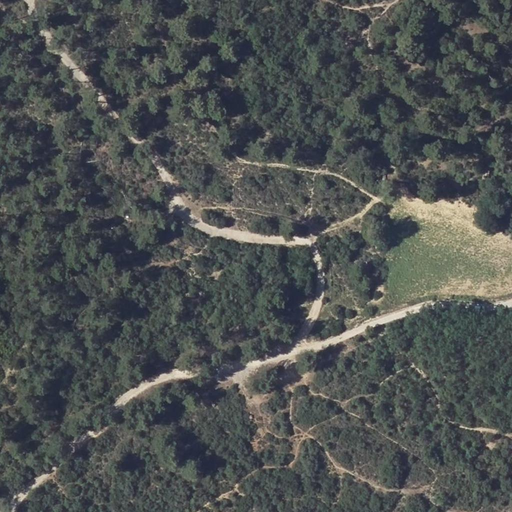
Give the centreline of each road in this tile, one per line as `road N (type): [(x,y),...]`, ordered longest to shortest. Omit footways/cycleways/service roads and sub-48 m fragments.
road 1 (track): [(511,303),(384,317),(285,353),(169,374),(136,390),(16,497),(12,511)]
road 2 (track): [(285,353),(306,331),(323,286),(317,254),(294,238),(229,234),(190,219),(150,151),(45,34),(29,0)]
